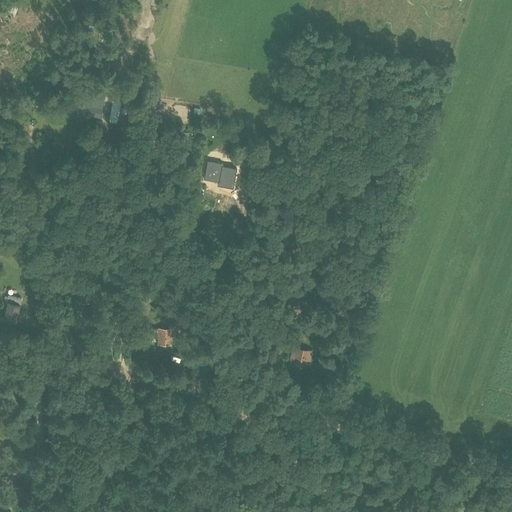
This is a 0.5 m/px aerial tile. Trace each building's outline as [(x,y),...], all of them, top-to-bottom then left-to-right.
[(76,112),(99,116),(103,97),(96,96),(95,97),(94,100),(86,99),(86,96),(75,93),(73,102),(78,103),(76,112)] [(120,104),(122,97),(115,96),(115,95),(113,95),(108,121),(117,122),(121,104),(120,104)] [(154,116),(153,115),(153,105),(153,104),(140,104),(141,116),(154,116)] [(194,107),(192,115),(199,117),(201,109),(194,107)] [(240,160),(255,164),(259,149),(244,145),(240,160)] [(224,168),(208,164),(204,183),(219,186),(219,188),(226,190),(225,191),(233,193),(237,173),(223,170),(224,168)] [(144,282),(145,269),(137,268),(136,281),(144,282)] [(76,299),(88,302),(90,296),(93,296),(95,288),(80,284),(76,299)] [(3,317),(15,320),(21,297),(9,294),(3,317)] [(158,343),(170,344),(170,336),(175,336),(175,329),(171,329),(171,328),(159,327),(158,343)] [(293,345),(291,355),(289,363),(299,365),(300,361),(306,362),(307,359),(310,359),(312,349),(293,345)] [(341,393),(349,395),(351,387),(343,385),(341,393)]
